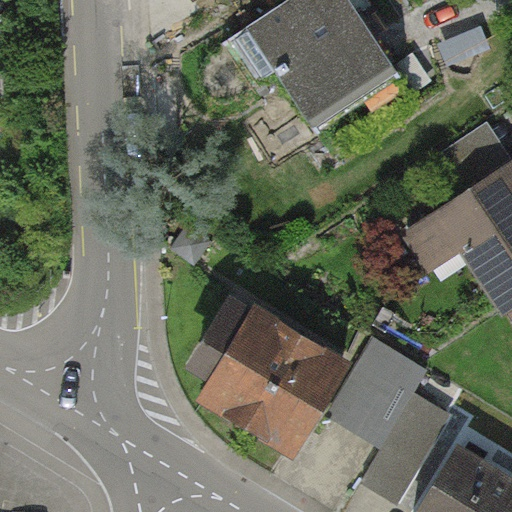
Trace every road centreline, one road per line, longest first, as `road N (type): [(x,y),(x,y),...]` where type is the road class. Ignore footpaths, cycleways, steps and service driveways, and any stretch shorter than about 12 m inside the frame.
road 1 (residential): [(71,385),(102,323),(113,275),(98,0)]
road 2 (residential): [(71,385),(164,483)]
